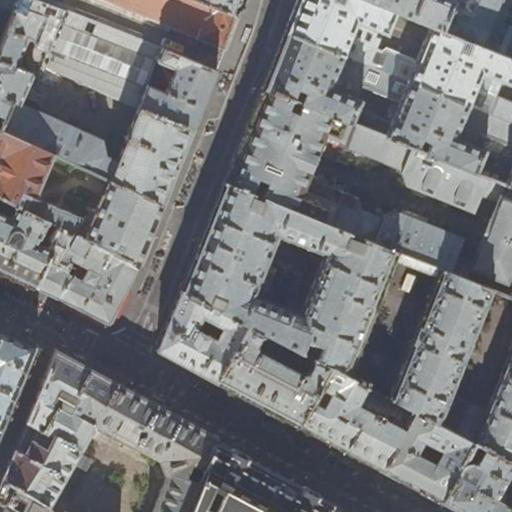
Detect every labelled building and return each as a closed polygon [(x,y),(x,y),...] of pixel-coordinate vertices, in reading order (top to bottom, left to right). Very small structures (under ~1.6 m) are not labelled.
[(35,0),(16,0),(0,41),(0,122),(2,123),(0,126),(0,131),(43,151),(47,143),(58,148),(54,156),(108,181),(162,205),(166,192),(185,146),(191,126),(138,105),(116,162),(103,157),(100,141),(18,104),(32,74),(16,66),(27,40),(49,48),(64,11),(51,6),(47,16),(41,14),(45,4),(35,0)] [(101,0),(205,42),(196,64),(213,71),(218,59),(237,15),(199,0),(101,0)] [(199,0),(237,15),(242,0),(199,0)] [(387,35),(397,13),(365,0),(295,0),(293,6),(283,32),(469,107),(511,124),(511,102),(495,95),(502,81),(511,85),(511,84),(511,59),(440,31),(431,27),(417,60),(387,48),(383,51),(376,49),(381,40),(376,37),(378,31),(387,35)] [(365,0),(397,13),(431,27),(440,31),(452,0),(365,0)] [(511,0),(452,0),(440,31),(511,59),(511,0)] [(138,105),(191,126),(202,99),(213,71),(196,64),(161,50),(64,11),(49,48),(41,66),(138,105)] [(267,72),(260,87),(352,124),(358,110),(361,101),(357,100),(361,92),(360,91),(361,87),(400,102),(392,123),(386,138),(476,173),(481,161),(483,157),(484,154),(485,151),(474,146),(479,134),(504,145),(511,148),(511,168),(511,169),(510,173),(505,185),(511,187),(511,124),(469,107),(283,32),(267,72)] [(245,126),(223,182),(395,252),(441,270),(466,280),(470,270),(506,284),(511,270),(511,201),(500,196),(505,185),(476,173),(386,138),(352,124),(260,87),(245,126)] [(0,131),(0,198),(46,222),(55,226),(62,230),(137,267),(151,233),(162,205),(108,181),(93,218),(87,216),(81,219),(36,200),(34,194),(53,155),(43,151),(0,131)] [(204,228),(180,290),(245,324),(262,333),(313,359),(329,367),(346,376),(395,252),(223,182),(204,228)] [(0,198),(0,270),(25,282),(34,286),(52,250),(44,247),(47,240),(40,236),(46,222),(0,198)] [(62,230),(55,226),(52,232),(59,235),(62,230)] [(62,230),(59,235),(52,250),(34,286),(71,305),(108,323),(124,293),(137,267),(62,230)] [(466,280),(441,270),(390,399),(412,410),(473,444),(476,444),(511,463),(511,345),(486,410),(450,396),(491,290),(466,280)] [(215,381),(245,324),(180,290),(168,321),(157,348),(156,350),(190,368),(215,381)] [(254,346),(262,333),(245,324),(215,381),(257,403),(298,425),(329,367),(313,359),(306,372),(299,375),(288,369),(291,364),(271,354),(268,358),(256,352),(254,346)] [(0,431),(10,408),(35,346),(0,329),(0,431)] [(151,401),(122,385),(56,350),(0,485),(0,511),(186,511),(198,483),(183,476),(189,462),(205,468),(216,442),(218,437),(151,401)] [(401,429),(356,405),(366,386),(346,376),(329,367),(298,425),(369,463),(441,501),(454,478),(456,478),(473,444),(412,410),(401,429)] [(327,511),(332,504),(275,473),(217,442),(216,442),(205,468),(198,483),(186,511),(327,511)] [(511,511),(511,463),(476,444),(473,444),(456,478),(454,478),(441,501),(460,511),(511,511)]
